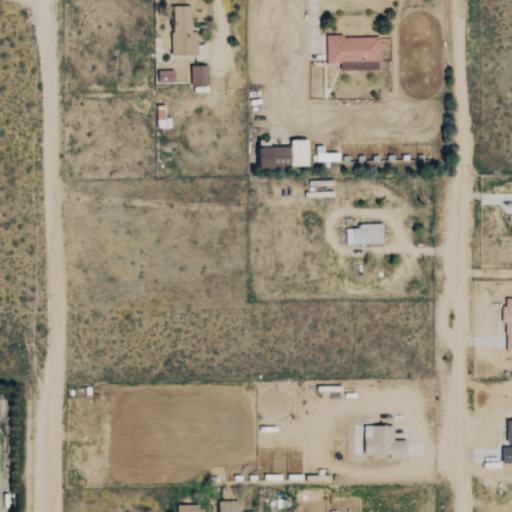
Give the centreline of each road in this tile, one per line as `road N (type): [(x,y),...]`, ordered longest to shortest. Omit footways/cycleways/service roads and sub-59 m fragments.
road 1 (track): [(47,511),(45,0)]
road 2 (track): [(451,511),(451,0)]
